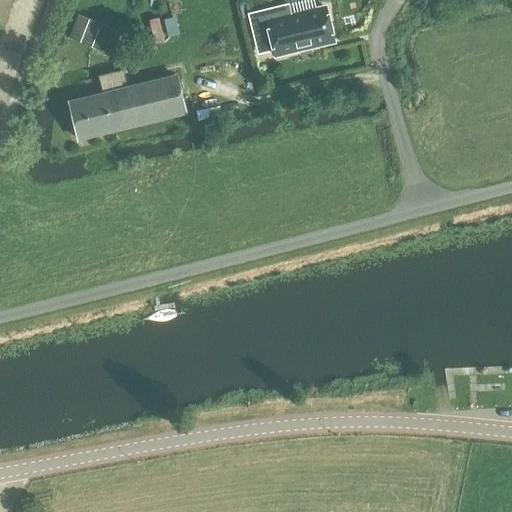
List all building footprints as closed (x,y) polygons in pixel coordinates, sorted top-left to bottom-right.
[(333,41),(325,7),(291,15),(288,5),(249,14),(258,49),(273,45),(276,55),(333,41)] [(163,16),(167,34),(182,30),(177,12),(163,16)] [(76,14),(67,38),(101,51),(110,27),(76,14)] [(155,39),(165,37),(162,14),(152,15),(155,39)] [(177,73),(123,87),(122,81),(126,80),(123,69),(98,75),(102,92),(68,100),(77,139),(186,112),(177,73)]
